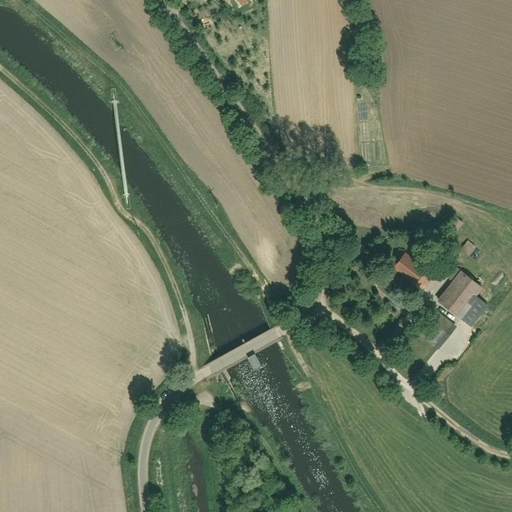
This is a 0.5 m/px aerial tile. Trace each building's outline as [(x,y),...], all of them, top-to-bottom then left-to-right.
[(462,223),(455,217),(448,225),(456,231),(462,223)] [(476,247),(468,241),(461,250),(469,256),(476,247)] [(407,249),(392,267),(423,291),(438,273),(407,249)] [(444,275),(452,282),(462,270),(453,263),(444,275)] [(452,282),(438,299),(472,326),(489,304),(477,294),(483,287),(462,270),(452,282)] [(437,349),(455,326),(434,309),(416,332),(437,349)]
